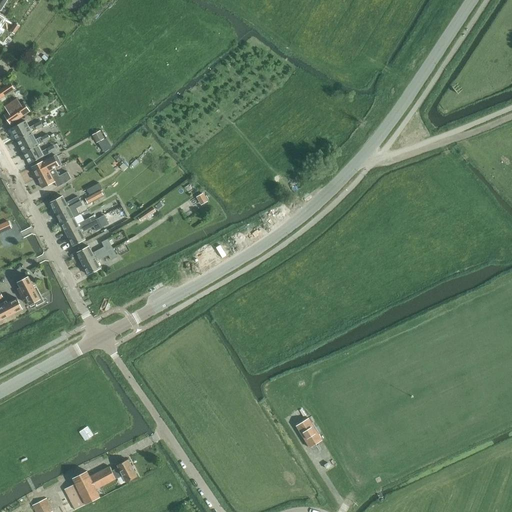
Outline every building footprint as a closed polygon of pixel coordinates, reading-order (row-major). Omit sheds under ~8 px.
[(0,10),(1,12),(8,0),(3,0),(0,5),(0,10)] [(15,35),(20,27),(16,24),(10,32),(15,35)] [(0,99),(15,89),(11,84),(0,91),(0,99)] [(21,105),(17,99),(5,108),(9,113),(5,116),(11,125),(30,112),(23,103),(21,105)] [(11,129),(17,141),(32,134),(31,133),(44,127),(41,122),(34,125),(34,126),(29,128),(26,122),(11,129)] [(97,144),(105,139),(100,131),(92,136),(97,144)] [(24,153),(38,146),(44,143),(50,140),(48,135),(41,138),(35,140),(32,134),(17,141),(24,153)] [(107,139),(99,144),(104,153),(111,149),(113,148),(112,147),(111,146),(107,139)] [(16,145),(8,150),(14,160),(22,155),(16,145)] [(41,152),(38,146),(24,153),(29,164),(43,156),(49,154),(56,151),(53,146),(47,149),(41,152)] [(53,156),(31,168),(32,168),(37,178),(55,168),(62,165),(57,157),(54,158),(53,156)] [(78,163),(70,167),(77,179),(85,175),(78,163)] [(55,168),(37,178),(42,188),(54,182),(57,187),(66,183),(71,179),(67,172),(59,176),(55,168)] [(90,196),(102,189),(99,184),(87,190),(90,196)] [(87,204),(103,196),(101,192),(85,200),(87,204)] [(197,197),(201,205),(207,202),(202,194),(197,197)] [(55,214),(81,201),(78,197),(65,204),(62,197),(50,204),(55,214)] [(61,225),(73,219),(70,213),(83,206),(81,201),(55,214),(61,225)] [(141,222),(156,212),(153,208),(138,218),(141,222)] [(66,236),(92,222),(90,218),(76,225),(73,219),(61,225),(66,236)] [(98,219),(92,222),(66,236),(72,246),(84,240),(81,234),(94,227),(96,232),(102,228),(98,219)] [(7,223),(0,225),(0,234),(10,230),(7,223)] [(81,264),(113,248),(108,240),(102,243),(104,247),(91,254),(87,247),(75,253),(81,264)] [(117,250),(122,259),(130,254),(126,246),(117,250)] [(113,248),(81,264),(87,275),(99,269),(96,263),(109,256),(111,261),(117,257),(113,248)] [(40,302),(28,279),(17,284),(20,290),(17,291),(23,303),(26,301),(29,307),(40,302)] [(114,307),(126,301),(123,296),(111,302),(114,307)] [(0,322),(22,311),(17,300),(0,308),(0,322)] [(312,417),(297,426),(310,448),(325,439),(312,417)] [(87,444),(95,438),(89,430),(81,435),(87,444)] [(137,477),(128,460),(118,466),(119,468),(112,472),(110,467),(90,477),(88,472),(73,479),(76,485),(65,490),(76,511),(101,498),(97,490),(116,480),(123,476),(127,483),(137,477)] [(291,479),(285,482),(289,490),(295,488),(291,479)] [(35,511),(53,511),(54,511),(47,499),(33,506),(35,511)]
